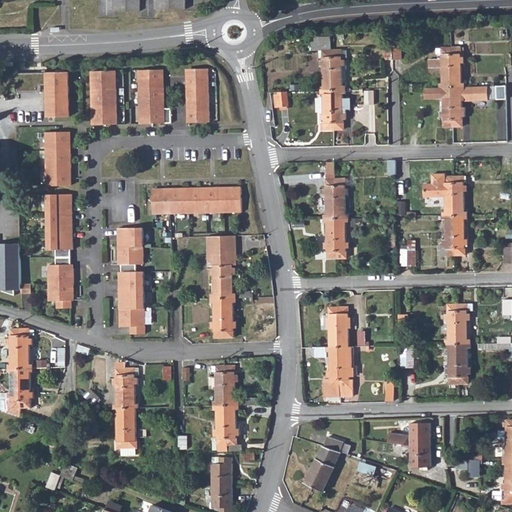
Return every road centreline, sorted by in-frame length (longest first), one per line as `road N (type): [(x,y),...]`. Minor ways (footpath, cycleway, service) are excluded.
road 1 (residential): [(257,139),(98,150),(97,342)]
road 2 (tertiary): [(251,27),(511,2)]
road 3 (residential): [(261,159),(511,152)]
road 4 (residential): [(285,286),(511,281)]
road 5 (residential): [(286,411),(511,409)]
road 6 (tertiary): [(0,47),(217,34)]
road 7 (residential): [(97,342),(133,352),(289,348)]
road 8 (residential): [(261,159),(285,286)]
